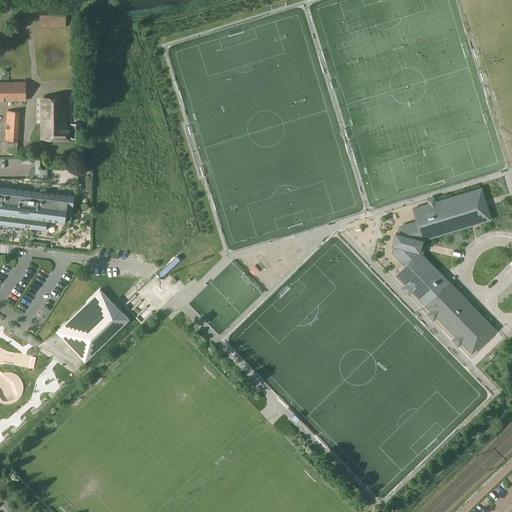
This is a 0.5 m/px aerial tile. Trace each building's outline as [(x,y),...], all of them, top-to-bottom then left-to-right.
[(66,4),(40,4),(40,27),(66,27),(66,4)] [(26,82),(0,82),(0,100),(26,100),(26,82)] [(80,124),(72,124),(72,125),(66,125),(66,98),(42,98),(41,138),(69,138),(69,135),(72,135),(72,138),(81,138),(80,124)] [(4,108),(4,152),(23,152),(24,108),(4,108)] [(0,224),(46,230),(47,220),(65,223),(67,205),(73,206),(74,195),(0,185),(0,224)] [(401,226),(394,254),(405,265),(396,274),(418,298),(472,353),(495,330),(468,301),(439,271),(422,255),(419,252),(422,240),(426,239),(470,225),(480,222),(491,219),(487,208),(487,206),(485,200),(481,188),(435,202),(413,208),(416,221),(401,226)] [(85,362),(129,319),(100,289),(56,331),(85,362)]
